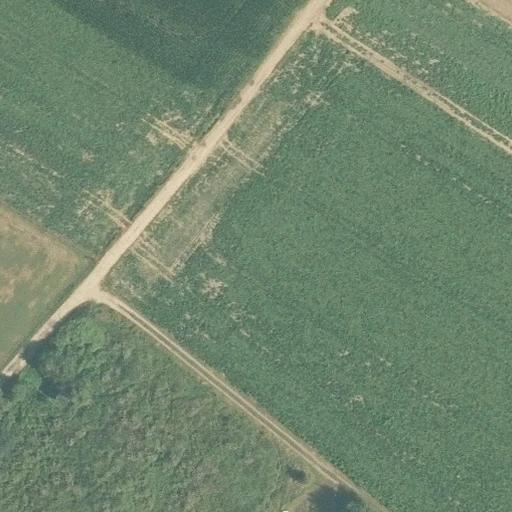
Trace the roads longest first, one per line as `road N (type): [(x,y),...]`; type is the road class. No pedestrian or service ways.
road 1 (track): [(319,0),(0,379)]
road 2 (track): [(88,282),(380,511)]
